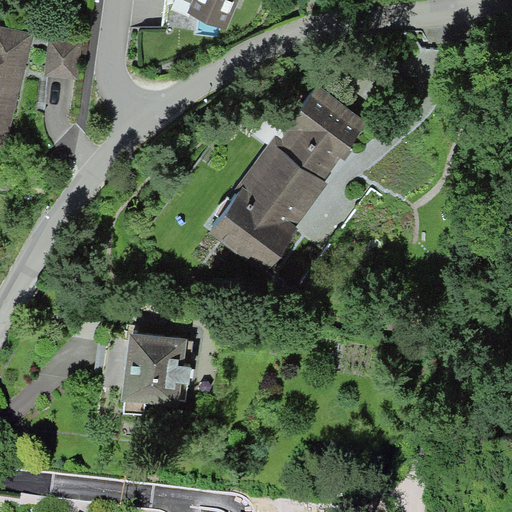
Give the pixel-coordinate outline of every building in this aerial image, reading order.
[(236,0),(184,0),(190,2),(185,13),(224,29),(236,0)] [(0,142),(9,144),(33,31),(0,24),(0,142)] [(83,38),(42,34),(38,75),(79,79),(83,38)] [(315,87),(205,230),(260,272),(370,129),(315,87)] [(180,333),(118,327),(112,393),(174,398),(180,333)]
